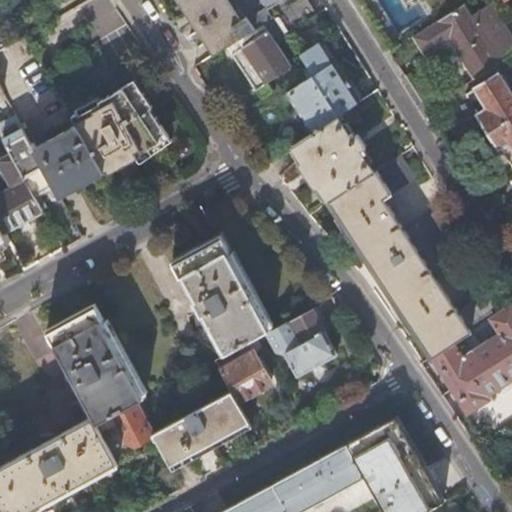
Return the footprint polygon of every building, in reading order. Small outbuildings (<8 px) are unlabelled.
[(237,38),(268,18),(274,14),(272,11),(264,0),(178,0),(201,36),(213,54),(225,46),(237,38)] [(293,0),(288,0),(272,11),(274,14),(278,20),(285,31),(305,17),(293,0)] [(448,38),(475,78),(503,60),(474,16),(466,2),(423,28),(435,47),(448,38)] [(503,60),(511,54),(511,41),(511,42),(488,7),(474,16),(503,60)] [(272,24),(278,20),(274,14),(268,18),(272,24)] [(0,48),(8,45),(0,30),(0,48)] [(254,90),(267,82),(292,66),(268,30),(242,46),(237,38),(225,46),(254,90)] [(322,39),(298,54),(299,54),(306,66),(302,69),(308,78),(287,91),(312,130),(335,115),(360,98),(322,39)] [(465,94),(488,132),(511,116),(511,100),(508,94),(509,93),(498,75),(465,94)] [(131,80),(125,83),(134,98),(140,94),(131,80)] [(254,90),(260,100),(273,92),(267,82),(254,90)] [(125,83),(98,98),(100,101),(95,105),(79,113),(77,110),(72,114),(78,123),(105,171),(106,170),(108,174),(137,161),(139,165),(155,157),(151,149),(166,140),(155,123),(151,116),(147,110),(149,109),(140,94),(134,98),(125,83)] [(100,101),(98,98),(97,96),(76,108),(77,110),(79,113),(95,105),(100,101)] [(55,183),(27,131),(17,115),(0,124),(0,128),(13,151),(36,193),(48,187),(55,198),(61,194),(55,183)] [(328,200),(329,200),(373,171),(358,149),(365,145),(356,132),(352,135),(350,131),(347,133),(335,115),(312,130),(291,144),(328,200)] [(511,116),(488,132),(511,169),(511,167),(511,116)] [(62,195),(105,171),(78,123),(39,144),(36,140),(37,139),(31,129),(27,131),(55,183),(61,194),(62,195)] [(151,149),(155,157),(171,148),(166,140),(151,149)] [(44,208),(36,193),(13,151),(0,158),(0,164),(12,186),(0,193),(0,219),(6,230),(44,208)] [(440,366),(466,350),(481,340),(436,278),(469,256),(437,209),(404,230),(382,198),(414,176),(399,153),(373,171),(329,200),(356,242),(415,331),(440,366)] [(6,230),(0,219),(0,251),(13,245),(6,230)] [(240,346),(258,337),(267,332),(273,328),(220,234),(171,260),(191,295),(197,325),(207,324),(225,355),(240,346)] [(138,402),(149,396),(94,302),(46,328),(63,358),(69,391),(81,390),(94,415),(77,424),(62,432),(31,440),(35,447),(0,466),(0,497),(0,498),(7,511),(28,511),(120,462),(105,433),(99,423),(138,402)] [(273,328),(267,332),(277,350),(283,352),(285,351),(298,374),(339,351),(313,307),(273,328)] [(466,350),(440,366),(452,384),(476,419),(500,405),(497,400),(511,391),(511,316),(500,324),(507,337),(472,359),(466,350)] [(256,352),(264,348),(258,337),(240,346),(245,355),(222,368),(234,389),(240,400),(273,381),(256,352)] [(253,424),(240,400),(234,389),(154,432),(155,434),(173,468),(253,424)] [(155,434),(154,432),(138,402),(99,423),(105,433),(120,462),(143,450),(138,442),(155,434)] [(299,511),(364,477),(384,511),(422,511),(442,501),(416,455),(395,417),(240,501),(219,511),(299,511)]
